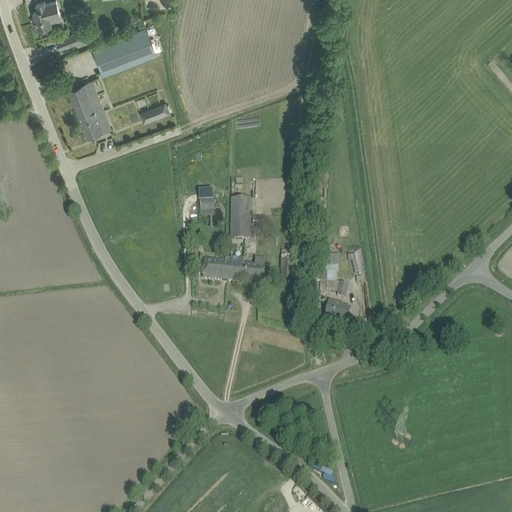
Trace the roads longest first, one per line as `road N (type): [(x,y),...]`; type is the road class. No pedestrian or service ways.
road 1 (unclassified): [(143,313),(100,250),(0,8)]
road 2 (unclassified): [(319,375),(395,340),(472,264)]
road 3 (unclassified): [(341,511),(225,411)]
road 4 (unknown): [(388,344),(243,322)]
road 5 (unclassified): [(345,511),(319,375)]
road 6 (unclassified): [(132,511),(225,411)]
road 7 (unclassified): [(225,411),(143,313)]
